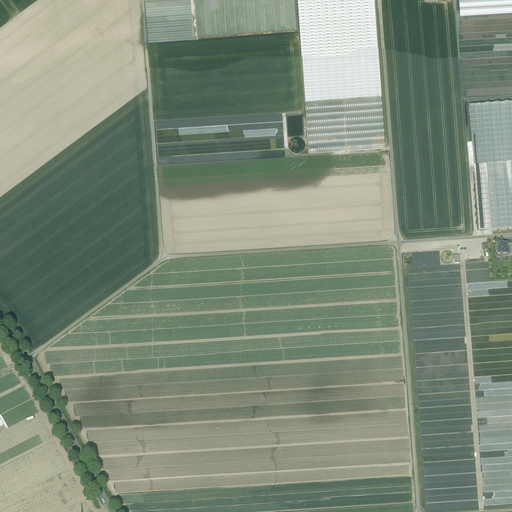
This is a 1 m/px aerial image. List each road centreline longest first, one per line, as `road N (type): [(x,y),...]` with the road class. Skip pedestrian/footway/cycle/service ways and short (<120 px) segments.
road 1 (track): [(481,511),(460,239)]
road 2 (unclassified): [(397,243),(417,511)]
road 3 (unclassified): [(162,259),(142,0)]
road 4 (unclassified): [(379,0),(397,243)]
road 5 (unclassified): [(397,243),(162,259)]
road 6 (secondary): [(26,361),(109,511)]
road 7 (unclassified): [(162,259),(26,361)]
